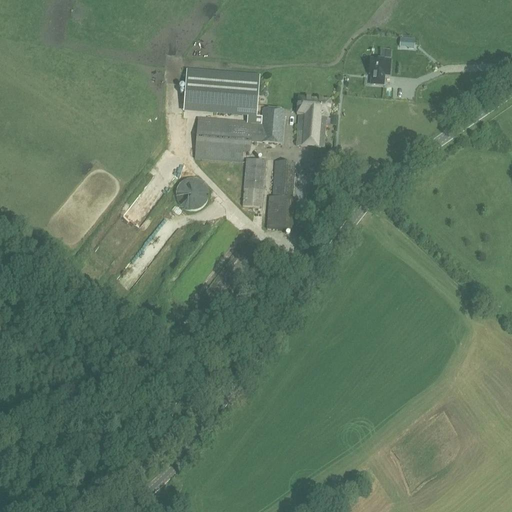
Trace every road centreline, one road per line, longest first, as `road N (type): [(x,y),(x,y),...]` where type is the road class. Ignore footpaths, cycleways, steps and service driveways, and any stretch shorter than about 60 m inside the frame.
road 1 (tertiary): [(127,511),(201,436),(383,184),(511,88)]
road 2 (track): [(0,220),(237,386)]
road 3 (track): [(212,369),(0,446)]
road 4 (unknown): [(294,250),(226,207),(190,164),(176,129)]
road 5 (unknown): [(294,250),(306,165),(383,184)]
